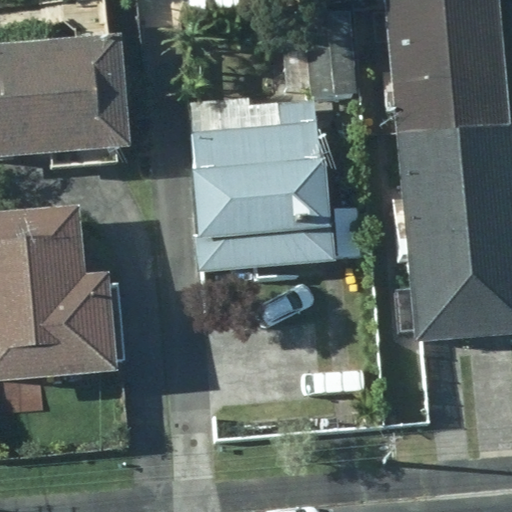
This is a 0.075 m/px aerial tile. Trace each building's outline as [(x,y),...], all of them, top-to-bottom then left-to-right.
[(484,44),(480,0),(367,0),(372,53),(484,44)] [(344,102),(336,25),(297,29),(305,107),(344,102)] [(498,204),(484,44),(372,53),(386,213),(498,204)] [(0,181),(106,175),(97,60),(0,66),(0,181)] [(314,282),(300,118),(240,124),(242,145),(178,149),(192,293),(314,282)] [(511,363),(511,360),(498,204),(386,213),(400,373),(511,363)] [(0,406),(92,401),(86,299),(63,300),(58,233),(0,235),(0,406)]
